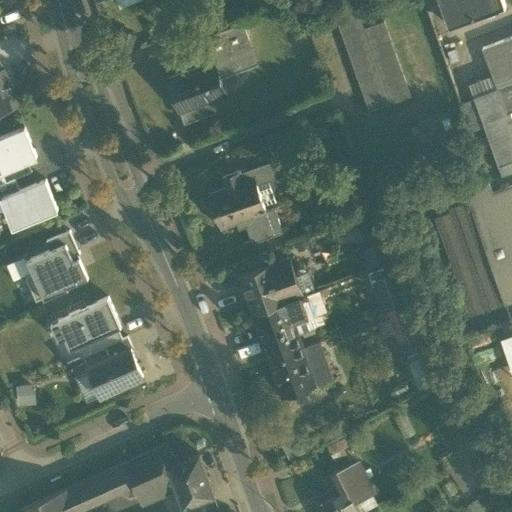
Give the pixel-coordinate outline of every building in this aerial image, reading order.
[(440,0),(449,25),(506,5),(503,0),(440,0)] [(364,26),(360,15),(339,22),(343,33),(364,26)] [(197,39),(206,64),(214,61),(219,77),(257,64),(242,23),(197,39)] [(367,37),(364,26),(343,33),(346,44),(367,37)] [(367,37),(371,47),(392,40),(388,29),(367,37)] [(511,35),(482,47),(498,87),(507,112),(511,110),(511,109),(511,35)] [(371,47),(367,37),(346,44),(350,55),(371,47)] [(371,47),(375,58),(395,51),(392,40),(371,47)] [(375,58),(371,47),(350,55),(354,65),(375,58)] [(375,58),(379,69),(399,62),(395,51),(375,58)] [(379,69),(375,58),(354,65),(358,76),(379,69)] [(181,111),(188,109),(212,100),(226,95),(219,77),(214,61),(206,64),(168,77),(181,111)] [(379,69),(382,80),(403,73),(399,62),(379,69)] [(0,109),(17,103),(11,88),(12,88),(8,77),(7,77),(4,68),(0,69),(0,109)] [(382,80),(379,69),(358,76),(361,87),(382,80)] [(382,80),(386,90),(406,83),(403,73),(382,80)] [(386,90),(382,80),(361,87),(365,98),(386,90)] [(386,90),(390,101),(410,94),(406,83),(386,90)] [(511,158),(511,113),(511,110),(507,112),(498,87),(474,96),(498,163),(511,158)] [(390,101),(386,90),(365,98),(369,108),(390,101)] [(216,111),(212,100),(188,109),(192,119),(216,111)] [(188,109),(181,111),(184,122),(192,119),(188,109)] [(0,135),(0,170),(2,170),(28,159),(37,155),(25,126),(0,135)] [(511,158),(498,163),(502,175),(511,171),(511,158)] [(6,181),(16,177),(32,170),(28,159),(2,170),(6,181)] [(255,176),(258,182),(276,176),(270,160),(241,171),(245,180),(255,176)] [(238,222),(245,219),(268,211),(267,208),(258,182),(255,176),(245,180),(241,171),(241,169),(222,175),(226,186),(211,192),(223,227),(238,222)] [(0,183),(0,196),(2,196),(20,188),(16,177),(6,181),(0,183)] [(2,196),(14,225),(58,207),(46,177),(20,188),(2,196)] [(466,188),(506,301),(511,299),(511,184),(493,191),(488,180),(466,188)] [(273,206),(267,208),(268,211),(245,219),(248,225),(253,240),(282,230),(273,206)] [(245,219),(238,222),(240,227),(248,225),(245,219)] [(74,258),(76,257),(75,254),(79,252),(80,251),(70,229),(46,239),(50,248),(66,241),(74,258)] [(66,241),(50,248),(27,258),(33,270),(25,274),(37,298),(44,295),(45,297),(69,286),(68,285),(89,275),(80,255),(76,257),(74,258),(66,241)] [(240,273),(254,312),(288,299),(301,295),(288,256),(240,273)] [(378,278),(400,339),(414,334),(392,273),(378,278)] [(301,295),(288,299),(295,320),(312,313),(305,293),(301,295)] [(90,338),(118,325),(113,315),(117,313),(108,294),(57,317),(66,336),(71,347),(77,344),(90,338)] [(304,345),(295,320),(288,299),(254,312),(284,395),(317,382),(331,377),(323,353),(309,358),(304,345)] [(122,324),(117,313),(113,315),(118,325),(122,324)] [(59,338),(66,336),(57,317),(51,320),(59,338)] [(118,325),(90,338),(95,349),(106,344),(123,336),(118,325)] [(511,364),(511,332),(502,336),(511,364)] [(106,344),(111,355),(130,346),(133,345),(128,334),(123,336),(106,344)] [(95,349),(90,338),(77,344),(82,355),(83,354),(95,349)] [(304,345),(309,358),(323,353),(319,340),(304,345)] [(88,365),(111,355),(106,344),(95,349),(83,354),(88,365)] [(111,355),(88,365),(101,394),(143,375),(130,346),(111,355)] [(33,399),(32,383),(19,384),(21,400),(33,399)] [(443,430),(455,448),(467,440),(455,422),(443,430)] [(306,450),(294,428),(279,436),(290,458),(306,450)] [(467,440),(455,448),(453,449),(470,476),(485,466),(467,440)] [(161,443),(123,460),(131,478),(140,498),(145,495),(150,493),(175,482),(168,464),(175,462),(166,441),(161,443)] [(175,482),(183,504),(214,493),(200,453),(175,462),(168,464),(175,482)] [(357,459),(341,467),(350,485),(348,486),(355,499),(373,490),(357,459)] [(123,460),(76,482),(86,505),(100,499),(98,493),(131,478),(123,460)] [(357,511),(360,511),(355,499),(348,486),(350,485),(341,467),(324,476),(332,494),(321,500),(326,511),(357,511)] [(76,482),(61,488),(72,511),(86,505),(76,482)] [(19,507),(21,511),(71,511),(72,511),(61,488),(19,507)]
